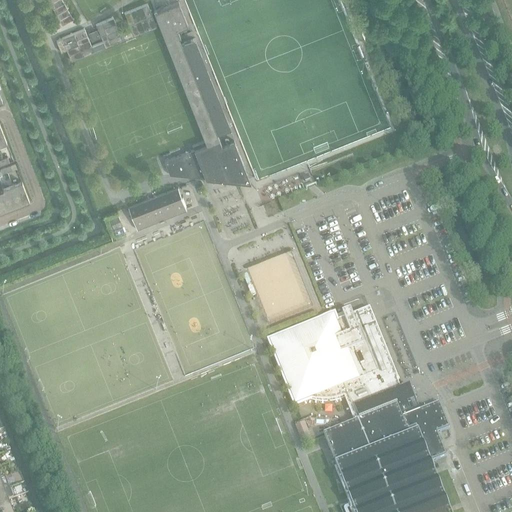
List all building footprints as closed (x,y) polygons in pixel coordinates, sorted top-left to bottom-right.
[(73,19),(62,0),(48,0),(58,18),(62,25),(73,19)] [(228,129),(226,125),(193,39),(193,38),(182,43),(179,37),(181,37),(177,29),(188,25),(179,2),(157,11),(156,8),(153,9),(205,141),(193,146),(194,149),(164,161),(170,175),(216,180),(216,179),(235,181),(236,181),(251,183),(234,141),(222,146),(217,134),(229,129),(228,129)] [(71,61),(157,26),(154,19),(152,15),(147,4),(125,13),(129,24),(118,29),(113,17),(96,24),(103,41),(92,46),(85,29),(62,38),(64,43),(71,61)] [(89,34),(92,40),(99,37),(97,31),(96,31),(97,32),(90,35),(90,34),(89,34)] [(12,185),(20,205),(30,201),(22,181),(12,185)] [(3,188),(11,208),(20,205),(12,185),(3,188)] [(0,189),(0,206),(2,212),(11,208),(3,188),(0,189)] [(178,188),(157,196),(128,207),(137,230),(187,210),(178,188)] [(118,215),(108,219),(110,224),(120,221),(118,215)] [(120,221),(111,225),(113,230),(122,226),(120,221)] [(123,227),(113,231),(115,236),(124,232),(125,232),(123,227)] [(336,465),(354,511),(451,511),(431,462),(447,456),(438,433),(450,428),(439,402),(425,408),(411,414),(405,399),(409,397),(406,391),(402,392),(397,380),(399,380),(370,308),(353,315),(352,311),(343,315),(344,318),(337,321),(334,315),(270,341),(296,405),(310,399),(313,400),(316,401),(319,401),(323,402),(328,402),(333,401),(337,400),(341,399),(345,398),(355,423),(324,435),(336,465)] [(303,444),(311,441),(307,429),(298,432),(303,444)] [(7,501),(0,503),(0,511),(8,511),(11,511),(7,501)]
